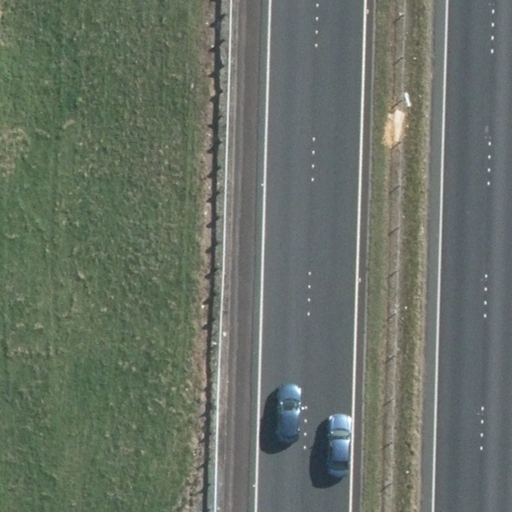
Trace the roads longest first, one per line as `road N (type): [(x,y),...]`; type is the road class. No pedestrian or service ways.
road 1 (motorway): [(302,511),(317,0)]
road 2 (motorway): [(492,0),(478,511)]
